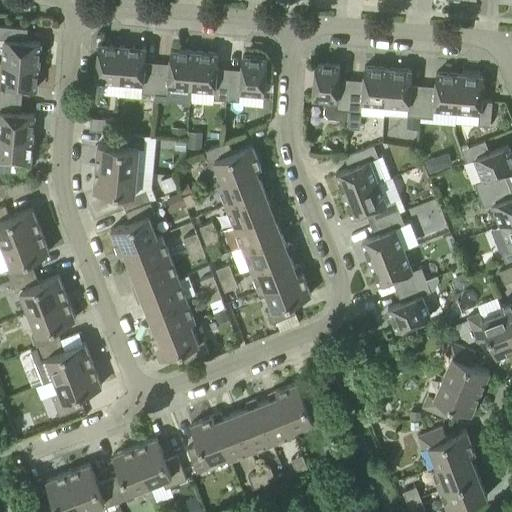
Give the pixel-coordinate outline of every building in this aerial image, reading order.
[(0,38),(5,39),(3,62),(39,65),(41,41),(21,40),(22,27),(0,25),(0,38)] [(96,79),(120,81),(123,45),(99,43),(96,79)] [(155,93),(157,68),(144,67),(146,47),(123,45),(120,81),(142,83),(142,92),(155,93)] [(169,69),(157,68),(155,93),(167,95),(168,85),(191,87),(194,51),(171,49),(169,69)] [(226,100),(229,74),(216,73),(218,53),(194,51),(191,87),(214,89),(213,98),(226,100)] [(241,75),(229,74),(226,100),(239,101),(240,91),(264,93),(267,57),(243,55),(241,75)] [(0,97),(16,99),(17,87),(37,88),(39,65),(3,62),(1,85),(0,84),(0,97)] [(350,85),(338,84),(340,64),(316,62),(313,97),(324,98),(323,113),(328,117),(347,119),(347,110),(348,110),(350,85)] [(385,104),(388,68),(365,66),(363,86),(350,85),(348,110),(361,111),(362,102),(385,104)] [(411,70),(388,68),(385,104),(408,106),(407,115),(420,116),(422,91),(410,90),(411,70)] [(436,72),(435,92),(422,91),(420,116),(433,118),(434,108),(457,110),(460,74),(436,72)] [(460,74),(457,110),(479,112),(478,124),(490,125),(492,100),(481,99),(483,76),(460,74)] [(266,83),(265,91),(273,91),(273,83),(266,83)] [(0,133),(33,137),(35,113),(15,112),(16,99),(0,97),(0,133)] [(90,129),(115,132),(116,119),(91,116),(90,129)] [(182,135),(182,127),(172,127),(171,134),(182,135)] [(31,160),(33,137),(0,133),(0,170),(10,171),(11,159),(31,160)] [(119,145),(98,143),(96,167),(137,170),(139,148),(144,148),(145,135),(120,133),(119,145)] [(198,147),(199,136),(188,135),(188,146),(198,147)] [(186,140),(175,139),(175,149),(185,150),(186,140)] [(222,180),(261,165),(252,144),(233,151),(228,140),(204,150),(209,162),(215,160),(222,180)] [(466,161),(475,158),(475,157),(490,152),(490,151),(485,140),(461,149),(466,161)] [(336,173),(344,195),(378,181),(369,160),(378,156),(374,144),(350,154),(354,166),(336,173)] [(479,195),(503,186),(498,174),(511,168),(511,153),(508,144),(490,151),(490,152),(475,157),(475,158),(483,180),(474,183),(479,195)] [(442,164),(438,153),(427,157),(431,168),(442,164)] [(218,182),(226,203),(264,189),(259,176),(261,175),(263,171),(261,165),(222,180),(218,182)] [(125,207),(149,197),(146,189),(135,193),(137,170),(96,167),(94,190),(119,192),(125,207)] [(173,175),(160,180),(165,192),(177,188),(173,175)] [(371,209),(376,221),(400,211),(395,199),(386,203),(378,181),(344,195),(353,217),(371,209)] [(183,195),(192,191),(188,182),(179,186),(183,195)] [(503,186),(479,195),(484,207),(493,203),(501,225),(511,220),(511,195),(507,197),(503,186)] [(226,203),(235,225),(277,208),(275,203),(271,201),(269,202),(264,189),(226,203)] [(187,207),(200,202),(196,190),(183,195),(187,207)] [(172,209),(185,204),(182,195),(180,192),(168,196),(172,209)] [(155,213),(149,197),(125,207),(130,221),(111,229),(119,250),(157,235),(149,215),(155,213)] [(0,206),(0,244),(3,244),(41,229),(32,207),(10,216),(5,204),(0,206)] [(235,225),(243,246),(281,231),(276,218),(278,218),(280,214),(277,208),(235,225)] [(400,211),(376,221),(380,232),(362,240),(370,262),(404,248),(395,227),(404,223),(400,211)] [(511,220),(501,225),(510,247),(501,250),(505,262),(511,259),(511,220)] [(200,226),(204,237),(217,232),(213,221),(200,226)] [(6,267),(11,279),(34,270),(30,259),(49,251),(41,229),(3,244),(11,265),(6,267)] [(243,246),(251,268),(290,253),(294,251),(292,245),(288,243),(286,244),(281,231),(243,246)] [(184,237),(188,248),(201,243),(197,232),(184,237)] [(132,270),(170,255),(162,233),(157,235),(119,250),(121,256),(125,258),(127,257),(132,270)] [(205,254),(201,243),(188,248),(192,259),(205,254)] [(412,270),(404,248),(370,262),(379,284),(398,276),(402,288),(425,277),(421,266),(412,270)] [(260,289),(265,287),(303,272),(300,266),(296,265),(295,265),(290,253),(251,268),(260,289)] [(136,293),(179,276),(170,255),(132,270),(138,283),(136,283),(134,288),(136,293)] [(216,268),(220,280),(233,274),(229,263),(216,268)] [(499,270),(504,283),(511,280),(511,269),(510,266),(499,270)] [(21,290),(29,311),(67,296),(59,274),(39,282),(34,270),(11,279),(16,292),(21,290)] [(291,301),(311,294),(303,272),(265,287),(272,307),(267,310),(272,322),(286,317),(289,327),(300,323),(291,301)] [(200,279),(205,291),(218,286),(213,274),(200,279)] [(238,286),(233,274),(220,280),(225,291),(238,286)] [(438,275),(427,279),(431,290),(436,288),(440,279),(438,275)] [(149,313),(187,298),(179,276),(136,293),(138,299),(142,300),(144,300),(149,313)] [(388,307),(397,329),(430,316),(422,294),(431,291),(425,277),(402,288),(407,300),(388,307)] [(222,297),(218,286),(205,291),(209,302),(222,297)] [(67,296),(29,311),(37,332),(32,334),(37,346),(60,337),(56,326),(76,318),(67,296)] [(152,336),(191,321),(195,320),(187,298),(149,313),(154,325),(152,326),(150,330),(152,336)] [(511,300),(500,305),(502,309),(503,309),(511,332),(511,300)] [(230,318),(226,308),(214,312),(218,323),(230,318)] [(496,356),(511,349),(511,332),(503,309),(502,309),(482,317),(480,311),(468,316),(469,318),(476,338),(477,340),(488,336),(496,356)] [(476,338),(469,318),(452,325),(470,341),(476,338)] [(198,341),(191,321),(152,336),(161,357),(180,350),(185,361),(209,352),(204,339),(198,341)] [(47,357),(55,378),(93,363),(85,341),(65,349),(60,337),(37,346),(42,359),(47,357)] [(442,376),(480,392),(489,370),(470,362),(475,351),(451,341),(446,353),(451,355),(442,376)] [(93,363),(55,378),(60,390),(51,394),(60,415),(84,405),(79,394),(102,385),(93,363)] [(471,413),(480,392),(442,376),(434,396),(428,393),(423,406),(447,416),(451,405),(471,413)] [(312,420),(314,426),(327,421),(317,397),(306,401),(298,381),(277,390),(292,428),(312,420)] [(294,432),(292,428),(277,390),(271,392),(269,396),(270,398),(258,403),(257,403),(272,441),(294,432)] [(251,449),(272,441),(257,403),(258,403),(256,398),(250,400),(248,405),(249,406),(236,411),(251,449)] [(420,418),(420,410),(410,410),(410,418),(420,418)] [(229,458),(251,449),(236,411),(223,416),(222,414),(218,413),(212,415),(227,453),(229,458)] [(227,453),(212,415),(191,423),(199,443),(187,447),(197,472),(209,467),(207,461),(227,453)] [(437,466),(475,451),(466,429),(447,437),(442,426),(418,435),(423,447),(429,445),(436,465),(437,466)] [(155,437),(133,446),(148,484),(162,478),(166,487),(187,479),(177,455),(164,460),(155,437)] [(338,453),(334,442),(323,447),(327,458),(338,453)] [(119,474),(108,478),(118,502),(120,501),(123,508),(134,504),(131,497),(129,492),(148,484),(133,446),(111,454),(119,474)] [(437,466),(436,465),(432,467),(440,489),(478,475),(473,461),(475,461),(477,457),(475,451),(437,466)] [(308,467),(307,466),(302,454),(291,458),(296,471),(308,467)] [(118,502),(108,478),(98,483),(90,463),(68,471),(83,509),(104,501),(106,506),(118,502)] [(271,467),(259,471),(265,484),(276,479),(271,467)] [(43,507),(45,511),(76,511),(83,509),(68,471),(46,480),(55,502),(43,507)] [(253,488),(265,484),(259,471),(248,475),(253,488)] [(487,496),(478,475),(440,489),(449,511),(487,496)] [(403,491),(404,493),(407,502),(420,497),(416,486),(403,491)] [(414,511),(424,508),(420,497),(407,502),(411,511),(414,511)] [(200,500),(189,505),(191,511),(200,511),(204,511),(200,500)]
